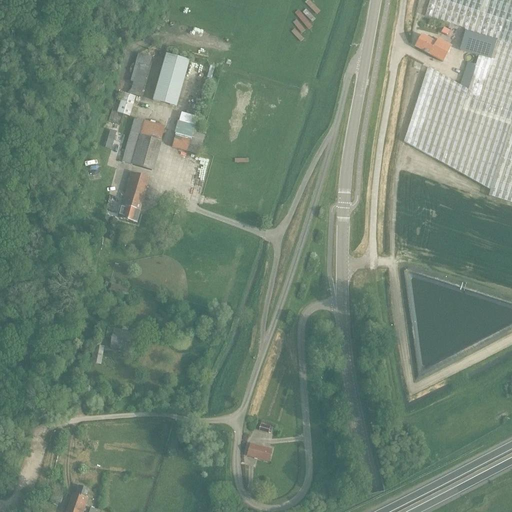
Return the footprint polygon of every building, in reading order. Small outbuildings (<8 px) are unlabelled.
[(479,56),(476,65),(467,90),(459,86),(427,68),(403,142),(490,191),(488,196),(511,204),(511,0),(430,0),(426,16),(466,29),(465,31),(496,40),(491,60),(479,56)] [(450,31),(445,28),(442,33),(447,36),(450,31)] [(459,50),(479,56),(491,60),(496,40),(465,31),(459,50)] [(443,62),(451,46),(438,39),(436,43),(421,35),(415,47),(443,62)] [(138,53),(131,81),(133,81),(130,93),(142,96),(153,56),(138,53)] [(166,55),(152,101),(176,108),(189,61),(166,55)] [(130,117),(130,115),(136,97),(123,93),(117,113),(118,113),(116,117),(120,118),(121,115),(130,117)] [(197,119),(182,114),(174,141),(171,148),(199,156),(206,129),(195,126),(197,119)] [(165,127),(134,119),(122,163),(153,171),(165,127)] [(107,147),(114,148),(116,130),(109,129),(107,147)] [(118,218),(137,223),(149,178),(131,173),(118,218)] [(109,291),(129,297),(131,289),(112,283),(109,291)] [(121,346),(132,349),(135,333),(127,332),(128,328),(122,327),(121,331),(107,328),(106,338),(112,339),(110,348),(120,350),(121,346)] [(101,366),(104,348),(94,346),(91,364),(101,366)] [(268,433),(270,427),(261,425),(259,431),(268,433)] [(268,461),(271,451),(250,445),(247,456),(268,461)] [(73,493),(66,511),(82,511),(88,498),(85,498),(88,489),(79,486),(76,494),(73,493)] [(53,500),(61,503),(64,495),(56,492),(53,500)]
